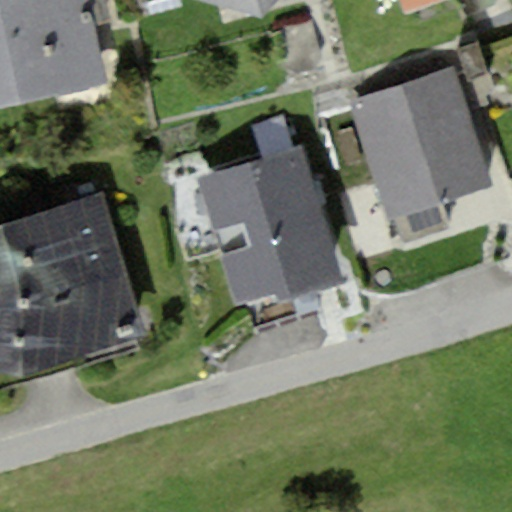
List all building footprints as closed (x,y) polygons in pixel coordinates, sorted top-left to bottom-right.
[(91,0),(0,0),(0,118),(113,91),(91,0)] [(197,0),(273,12),(282,0),(197,0)] [(400,0),(406,15),(444,0),(400,0)] [(456,68),(352,103),(392,224),(497,189),(456,68)] [(297,156),(198,186),(239,323),(338,293),(297,156)] [(98,202),(0,231),(0,368),(27,370),(31,381),(143,347),(98,202)]
